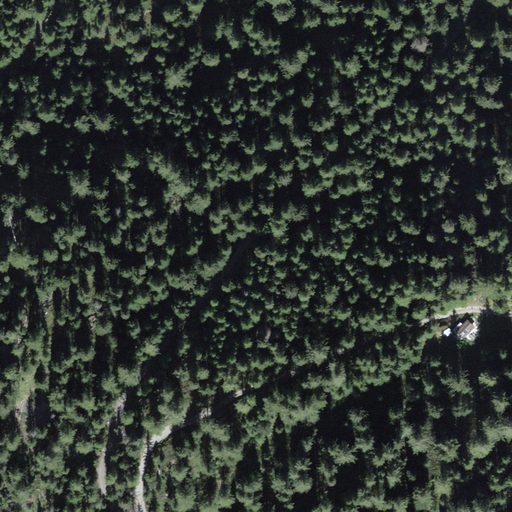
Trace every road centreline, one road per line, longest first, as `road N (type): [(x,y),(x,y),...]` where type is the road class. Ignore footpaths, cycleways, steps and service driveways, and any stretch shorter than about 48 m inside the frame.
road 1 (track): [(118,511),(101,474),(120,405),(301,164),(424,75),(473,0)]
road 2 (track): [(511,314),(451,312),(233,396),(159,435),(143,460),(143,511)]
